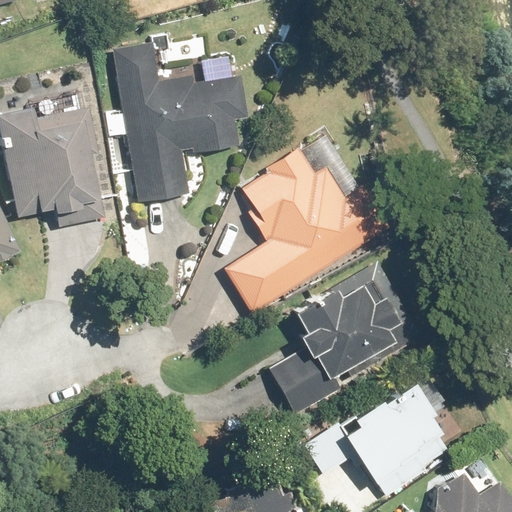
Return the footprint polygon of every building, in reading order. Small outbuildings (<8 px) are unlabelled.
[(57,0),(33,0),(38,18),(61,14),(57,0)] [(148,41),(106,48),(134,199),(179,191),(172,149),(188,146),(189,151),(233,143),(229,122),(243,120),(234,73),(189,81),(187,73),(154,78),(148,41)] [(24,105),(0,109),(0,172),(8,216),(41,210),(44,225),(95,215),(83,154),(89,153),(80,107),(26,117),(24,105)] [(216,267),(247,316),(369,239),(318,161),(305,169),(292,148),(261,168),(263,171),(235,189),(250,211),(240,218),(256,242),(216,267)] [(0,258),(18,250),(10,234),(0,213),(0,258)] [(259,361),(290,412),(409,337),(363,264),(293,308),(307,331),(259,361)] [(366,479),(379,497),(417,471),(413,466),(439,448),(417,416),(422,413),(399,380),(331,428),(327,422),(295,445),(314,472),(341,453),(362,482),(366,479)] [(420,511),(507,511),(486,480),(467,493),(451,470),(428,486),(420,511)] [(219,498),(202,505),(205,511),(290,511),(281,490),(272,494),(265,478),(246,486),(243,478),(215,489),(219,498)]
